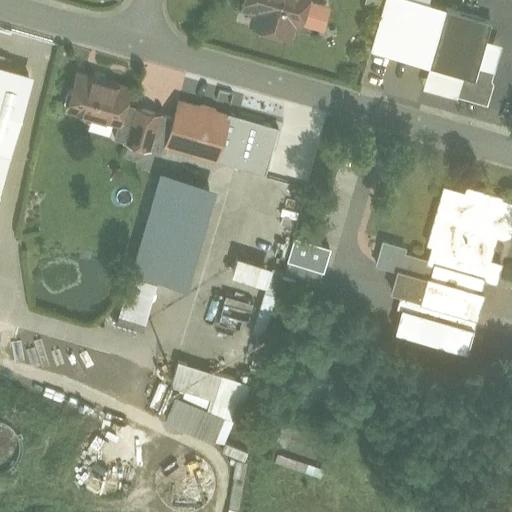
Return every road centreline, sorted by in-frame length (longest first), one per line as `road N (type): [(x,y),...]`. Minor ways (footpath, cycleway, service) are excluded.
road 1 (residential): [(131,46),(511,148)]
road 2 (residential): [(0,11),(131,46)]
